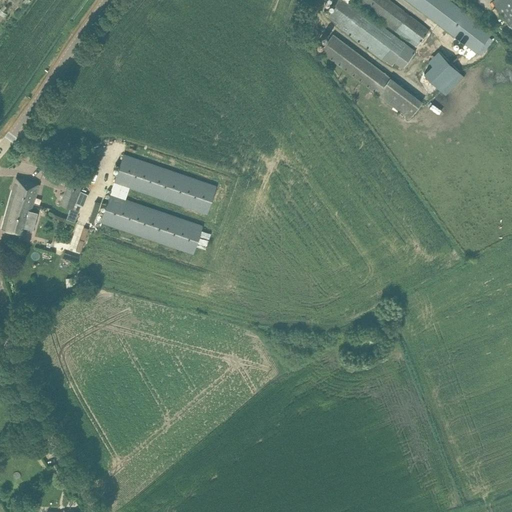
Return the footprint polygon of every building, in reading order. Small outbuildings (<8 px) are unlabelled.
[(393,67),(396,64),(403,68),(414,53),(349,2),(350,0),(355,0),(416,48),(428,32),(387,0),(329,0),(329,1),(335,5),(327,16),(393,67)] [(408,0),(480,54),(492,39),(487,35),(490,31),(449,0),(408,0)] [(511,0),(492,0),(492,1),(511,26),(511,0)] [(390,76),(333,34),(320,50),(409,119),(422,101),(389,77),(390,76)] [(426,72),(447,94),(466,75),(441,48),(430,59),(434,64),(426,72)] [(99,221),(192,253),(201,225),(123,199),(128,186),(205,213),(215,185),(122,154),(99,221)] [(42,175),(67,186),(59,204),(71,209),(87,173),(75,167),(72,174),(47,163),(42,175)] [(16,177),(11,196),(33,203),(39,184),(16,177)] [(9,203),(2,228),(25,234),(27,226),(33,228),(38,212),(32,210),(33,203),(11,196),(9,203)] [(44,301),(67,294),(60,274),(38,281),(44,301)]
